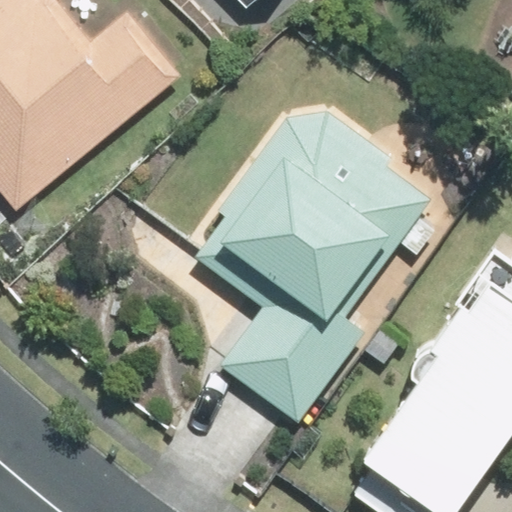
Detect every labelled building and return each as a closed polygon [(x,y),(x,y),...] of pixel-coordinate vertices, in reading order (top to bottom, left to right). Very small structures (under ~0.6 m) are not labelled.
[(0,0),(0,189),(12,204),(178,69),(124,3),(87,34),(58,0),(0,0)] [(372,50),(386,27),(355,8),(342,31),(372,50)] [(511,61),(498,84),(511,93),(511,61)] [(294,415),(359,326),(339,312),(394,236),(414,251),(432,225),(412,210),(424,194),(382,163),(388,153),(321,104),(283,110),(212,205),(220,211),(191,250),(259,300),(218,357),(294,415)] [(394,511),(449,511),(511,425),(511,254),(490,239),(422,336),(429,340),(354,444),(376,459),(357,485),(394,511)]
